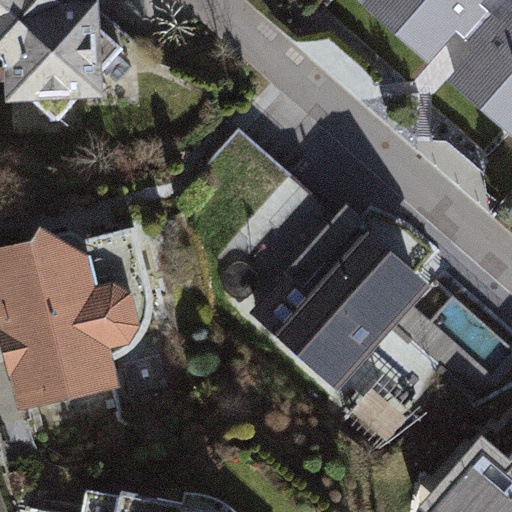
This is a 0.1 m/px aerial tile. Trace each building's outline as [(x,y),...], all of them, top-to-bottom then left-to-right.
[(0,0),(0,47),(8,56),(9,95),(106,90),(102,0),(0,0)] [(497,0),(365,0),(358,9),(437,74),(497,0)] [(511,7),(450,86),(511,135),(511,7)] [(311,241),(247,315),(331,387),(425,272),(359,212),(325,252),(311,241)] [(32,229),(0,240),(0,323),(19,407),(122,378),(112,341),(135,332),(150,318),(156,289),(137,218),(78,236),(40,213),(32,229)] [(511,511),(511,420),(436,511),(511,511)] [(182,486),(120,484),(115,511),(240,511),(234,505),(210,493),(182,486)]
